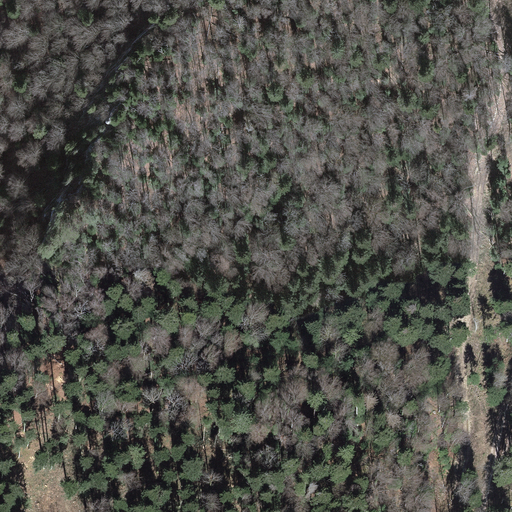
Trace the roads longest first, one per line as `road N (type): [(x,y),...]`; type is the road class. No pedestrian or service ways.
road 1 (track): [(453,511),(481,175),(503,97),(500,43),(485,0)]
road 2 (track): [(511,382),(480,511)]
